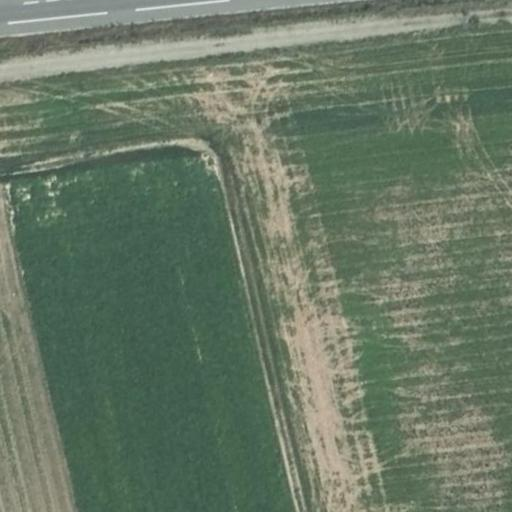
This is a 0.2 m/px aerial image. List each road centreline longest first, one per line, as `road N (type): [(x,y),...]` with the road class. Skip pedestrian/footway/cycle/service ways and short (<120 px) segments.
road 1 (track): [(0,175),(212,143),(302,511)]
road 2 (track): [(0,74),(511,15)]
